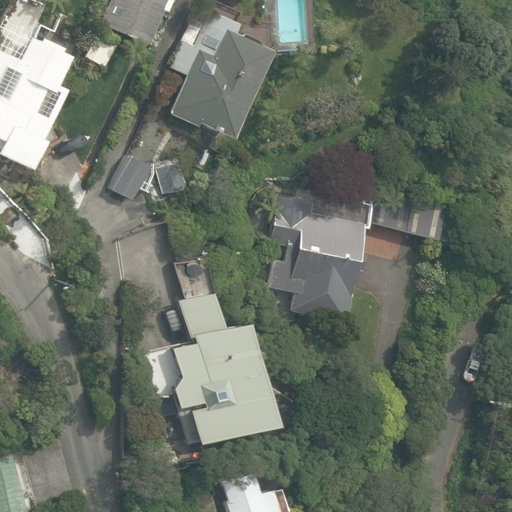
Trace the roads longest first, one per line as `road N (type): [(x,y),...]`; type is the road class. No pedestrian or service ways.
road 1 (residential): [(100,511),(75,452),(40,309),(0,258)]
road 2 (residential): [(445,376),(435,511)]
